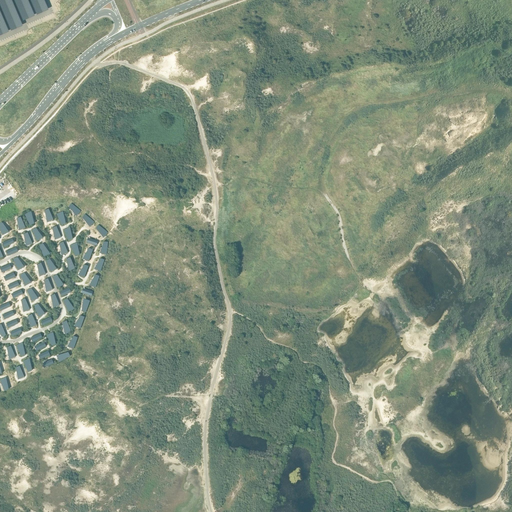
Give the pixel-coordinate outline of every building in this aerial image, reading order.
[(71,203),(68,206),(78,214),(81,211),(71,203)] [(48,208),(44,210),(49,221),(53,220),(48,208)] [(29,212),(25,214),(30,225),(34,224),(29,212)] [(60,212),(56,214),(61,225),(65,223),(60,212)] [(85,214),(82,217),(91,225),(94,221),(85,214)] [(20,216),(16,218),(21,230),(25,228),(20,216)] [(98,225),(95,228),(105,236),(108,232),(98,225)] [(56,226),(52,227),(57,239),(61,237),(56,226)] [(35,228),(31,230),(36,241),(41,239),(35,228)] [(67,228),(63,229),(68,241),(72,239),(67,228)] [(27,232),(23,234),(28,245),(32,243),(27,232)] [(63,241),(59,243),(64,254),(68,253),(63,241)] [(42,243),(38,245),(43,256),(47,254),(42,243)] [(74,243),(70,245),(75,256),(79,254),(74,243)] [(89,248),(85,259),(89,261),(93,249),(89,248)] [(70,257),(66,259),(71,270),(75,268),(70,257)] [(17,258),(13,260),(18,271),(22,269),(17,258)] [(100,258),(96,270),(100,271),(104,259),(100,258)] [(49,259),(45,261),(50,272),(54,270),(49,259)] [(41,263),(37,265),(42,276),(46,274),(41,263)] [(84,264),(80,276),(84,277),(88,266),(84,264)] [(24,273),(20,275),(25,286),(29,284),(24,273)] [(56,274),(52,276),(57,288),(61,286),(56,274)] [(95,274),(91,286),(95,287),(99,276),(95,274)] [(47,278),(43,280),(48,291),(53,289),(47,278)] [(31,288),(27,290),(32,301),(36,299),(31,288)] [(54,294),(50,296),(55,307),(59,305),(54,294)] [(24,298),(20,300),(25,311),(30,309),(24,298)] [(67,299),(63,301),(68,312),(72,310),(67,299)] [(85,299),(81,311),(86,312),(90,301),(85,299)] [(37,304),(33,306),(38,317),(42,315),(37,304)] [(31,314),(27,315),(32,327),(36,325),(31,314)] [(80,315),(76,327),(80,328),(84,317),(80,315)] [(50,317),(40,321),(42,326),(52,321),(50,317)] [(66,320),(62,322),(67,333),(71,331),(66,320)] [(50,333),(46,335),(51,346),(56,344),(50,333)] [(73,336),(69,347),(73,349),(77,337),(73,336)] [(20,343),(16,345),(21,356),(25,355),(20,343)] [(10,345),(6,347),(11,359),(15,357),(10,345)] [(68,352),(57,358),(59,362),(70,356),(68,352)] [(27,359),(23,361),(28,372),(32,370),(27,359)] [(19,366),(15,368),(20,379),(24,377),(19,366)] [(3,378),(0,379),(0,381),(4,391),(8,389),(3,378)]
